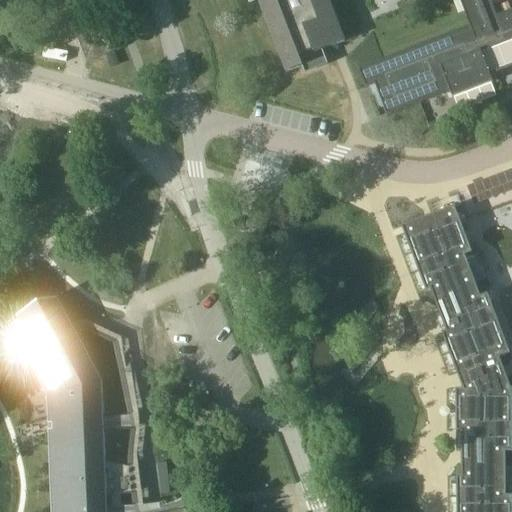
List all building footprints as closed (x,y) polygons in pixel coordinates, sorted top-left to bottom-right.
[(258,0),(286,73),(303,66),(305,71),(306,72),(328,64),(329,63),(328,62),(323,50),(347,41),(330,0),(258,0)] [(511,0),(460,0),(470,27),(360,68),(367,87),(377,83),(389,113),(451,90),(453,97),(493,82),(490,75),(497,72),(507,68),(511,66),(511,0)] [(88,62),(117,50),(105,20),(76,31),(88,62)] [(471,197),(511,181),(511,170),(511,169),(467,186),(471,197)] [(455,206),(402,226),(427,292),(431,290),(438,309),(447,331),(442,333),(463,389),(456,389),(457,432),(461,432),(462,476),(457,476),(457,511),(511,511),(511,465),(506,465),(506,452),(511,451),(511,388),(500,357),(510,353),(488,293),(481,296),(476,284),(476,283),(483,281),(473,255),(479,253),(478,250),(473,253),(455,206)] [(101,381),(74,330),(72,326),(58,299),(9,324),(21,346),(24,350),(48,396),(49,402),(50,434),(50,436),(53,511),(107,511),(106,493),(105,465),(103,422),(103,416),(101,381)]
